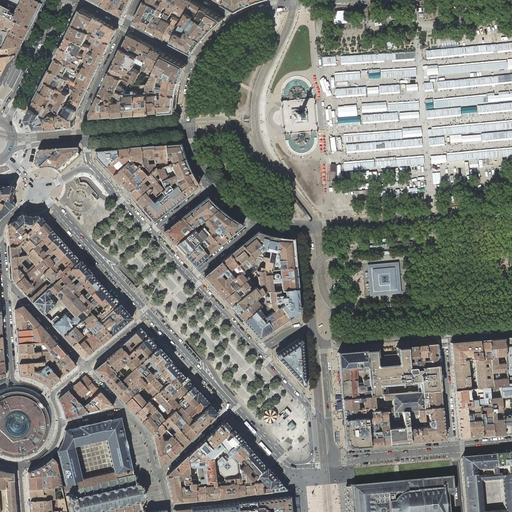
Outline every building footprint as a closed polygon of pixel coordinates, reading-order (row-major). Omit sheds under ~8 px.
[(32,0),(0,0),(0,15),(0,16),(8,19),(27,29),(40,4),(32,0)] [(105,0),(104,4),(113,8),(116,0),(105,0)] [(131,0),(116,0),(113,8),(125,15),(131,0)] [(149,28),(160,8),(146,0),(145,0),(136,21),(149,28)] [(171,7),(174,0),(164,0),(160,8),(164,10),(166,5),(169,7),(166,11),(168,12),(171,7)] [(184,14),(186,16),(190,10),(195,1),(193,0),(174,0),(171,7),(168,12),(172,14),(174,9),(178,11),(176,15),(175,15),(174,16),(176,16),(179,19),(181,19),(184,14)] [(225,0),(225,2),(238,9),(247,4),(245,0),(225,0)] [(190,10),(198,17),(205,7),(195,1),(190,10)] [(385,3),(384,10),(395,11),(396,4),(385,3)] [(198,17),(204,22),(211,10),(205,7),(198,17)] [(90,27),(96,16),(82,8),(74,24),(86,29),(89,30),(90,27)] [(165,17),(168,12),(166,11),(164,16),(161,15),(164,10),(160,8),(149,28),(157,32),(165,17)] [(213,29),(204,22),(198,17),(190,10),(186,16),(184,21),(183,21),(188,24),(189,25),(189,26),(190,27),(190,28),(192,30),(193,31),(203,39),(205,37),(213,29)] [(211,10),(204,22),(213,29),(213,28),(216,25),(225,18),(211,10)] [(172,14),(168,12),(165,17),(157,32),(165,36),(176,16),(174,16),(172,21),(169,19),(172,14)] [(27,29),(8,19),(0,16),(0,15),(0,30),(1,31),(2,29),(6,32),(8,32),(22,39),(27,29)] [(95,34),(99,36),(107,22),(96,16),(90,27),(89,30),(91,31),(94,33),(95,34)] [(183,21),(184,21),(182,20),(181,21),(180,22),(178,21),(179,19),(176,16),(165,36),(173,41),(179,31),(180,28),(183,21)] [(200,43),(203,39),(193,31),(192,30),(190,30),(189,30),(188,32),(185,31),(188,24),(183,21),(180,28),(179,31),(173,41),(194,52),(200,43)] [(107,22),(99,36),(112,42),(119,28),(107,22)] [(93,38),(95,34),(94,33),(91,31),(89,30),(86,29),(74,24),(69,35),(85,43),(89,45),(92,39),(93,38)] [(19,45),(22,39),(8,32),(6,32),(3,38),(10,41),(7,47),(19,45)] [(99,36),(95,34),(93,38),(92,39),(89,45),(92,46),(93,47),(97,49),(106,53),(112,42),(99,36)] [(129,34),(123,47),(130,51),(136,54),(138,50),(142,40),(129,34)] [(92,46),(89,45),(85,43),(69,35),(63,46),(87,57),(90,51),(92,46)] [(3,38),(0,43),(0,48),(7,47),(10,41),(3,38)] [(148,60),(155,47),(142,40),(138,50),(136,54),(139,55),(139,56),(148,60)] [(460,40),(445,40),(445,49),(460,49),(460,40)] [(424,81),(425,90),(511,83),(511,74),(509,74),(511,71),(511,69),(511,68),(511,43),(434,50),(435,60),(448,59),(448,64),(451,64),(454,66),(438,67),(439,80),(424,81)] [(0,57),(15,55),(19,45),(7,47),(0,48),(0,57)] [(87,57),(63,46),(60,51),(57,57),(71,64),(81,69),(84,70),(85,68),(86,65),(87,63),(88,61),(89,59),(87,57)] [(101,65),(106,53),(97,49),(93,47),(92,46),(90,51),(87,57),(89,59),(101,65)] [(123,47),(117,59),(132,67),(134,68),(138,59),(144,63),(144,64),(145,65),(146,63),(146,62),(148,60),(139,56),(139,55),(136,54),(130,51),(123,47)] [(155,71),(156,71),(157,68),(165,53),(155,47),(148,60),(146,62),(146,63),(145,65),(143,68),(147,70),(153,73),(154,74),(155,71)] [(420,50),(428,62),(432,59),(424,47),(420,50)] [(157,68),(156,71),(182,79),(184,72),(188,65),(165,53),(157,68)] [(338,56),(338,64),(412,62),(412,54),(338,56)] [(0,85),(15,55),(0,57),(0,85)] [(71,64),(57,57),(52,68),(66,75),(71,77),(73,79),(75,80),(76,78),(77,76),(75,75),(70,72),(71,71),(78,74),(81,69),(71,64)] [(324,66),(335,66),(335,57),(324,57),(324,66)] [(95,76),(101,65),(89,59),(88,61),(87,63),(86,65),(85,68),(84,70),(95,76)] [(131,81),(136,83),(136,81),(138,77),(141,71),(140,70),(136,69),(134,72),(131,70),(132,67),(117,59),(114,65),(126,71),(129,73),(133,75),(131,79),(131,81)] [(123,77),(131,81),(131,79),(133,75),(129,73),(126,71),(114,65),(111,71),(123,77)] [(66,75),(52,68),(46,79),(54,83),(58,85),(65,89),(67,86),(67,84),(68,83),(71,77),(66,75)] [(90,87),(95,76),(84,70),(81,69),(78,74),(78,75),(80,76),(78,79),(76,78),(75,80),(77,81),(90,87)] [(129,84),(131,81),(123,77),(111,71),(105,83),(117,89),(119,89),(125,92),(126,89),(129,84)] [(182,79),(156,71),(155,71),(154,74),(151,80),(149,84),(150,89),(151,89),(157,90),(160,90),(160,91),(161,88),(165,89),(165,91),(178,94),(181,83),(182,79)] [(364,78),(413,79),(414,71),(364,71),(364,78)] [(333,82),(364,82),(364,73),(333,73),(333,82)] [(86,94),(90,87),(77,81),(75,80),(73,79),(71,77),(68,83),(67,84),(86,94)] [(54,83),(46,79),(42,88),(67,101),(69,97),(71,93),(71,92),(65,89),(58,85),(54,83)] [(137,88),(136,83),(131,81),(129,84),(134,87),(134,89),(135,93),(127,93),(127,89),(126,89),(125,92),(127,114),(139,113),(137,94),(137,90),(137,88)] [(117,94),(119,89),(117,89),(105,83),(100,95),(106,98),(112,100),(113,98),(115,99),(120,96),(117,94)] [(152,112),(150,94),(150,92),(150,89),(149,84),(142,84),(136,83),(137,88),(137,90),(137,94),(139,113),(152,112)] [(83,101),(86,94),(67,84),(67,86),(65,89),(71,92),(71,93),(72,94),(73,96),(83,101)] [(385,86),(335,88),(336,97),(385,95),(385,86)] [(386,94),(393,94),(394,87),(387,86),(386,94)] [(67,101),(42,88),(37,98),(57,108),(63,111),(75,118),(80,108),(67,101)] [(120,115),(127,114),(125,92),(119,89),(117,94),(120,96),(115,99),(113,98),(112,100),(113,101),(114,115),(120,115)] [(151,89),(150,89),(150,92),(150,94),(152,112),(161,111),(160,96),(160,93),(160,90),(157,90),(151,89)] [(177,103),(178,94),(165,91),(164,95),(160,96),(161,111),(176,109),(177,103)] [(511,92),(450,97),(451,107),(461,106),(462,117),(460,118),(461,125),(440,126),(441,134),(467,150),(450,151),(451,161),(510,156),(510,155),(511,155),(511,92)] [(92,117),(105,116),(104,103),(105,103),(105,99),(106,99),(106,98),(100,95),(91,112),(92,117)] [(80,108),(83,101),(73,96),(72,99),(69,97),(67,101),(80,108)] [(57,108),(37,98),(33,106),(43,112),(45,113),(47,120),(49,117),(50,116),(53,113),(56,109),(57,108)] [(105,116),(114,115),(113,101),(112,100),(106,98),(106,99),(105,99),(105,103),(104,103),(105,116)] [(418,101),(359,104),(360,113),(418,110),(418,101)] [(43,112),(33,106),(27,117),(27,118),(28,118),(28,119),(29,119),(29,120),(30,120),(30,121),(30,122),(42,116),(41,114),(43,112)] [(306,108),(294,110),(295,122),(307,121),(306,108)] [(49,127),(60,126),(59,113),(59,112),(58,112),(58,111),(58,110),(57,110),(57,109),(56,109),(53,113),(50,116),(49,117),(47,120),(49,127)] [(75,118),(63,111),(62,113),(59,113),(60,126),(75,124),(75,118)] [(49,128),(49,127),(47,120),(45,113),(43,112),(41,114),(42,116),(30,122),(31,122),(31,123),(32,124),(32,125),(33,126),(33,127),(33,128),(34,128),(34,129),(49,128)] [(363,115),(364,124),(384,121),(384,113),(363,115)] [(339,134),(340,153),(422,147),(421,138),(393,140),(393,130),(339,134)] [(179,143),(165,145),(167,165),(178,161),(177,161),(184,159),(184,158),(183,157),(183,156),(183,155),(183,154),(182,153),(182,152),(181,151),(181,150),(181,149),(181,148),(180,148),(180,147),(180,146),(180,145),(180,144),(179,143)] [(165,145),(153,146),(154,159),(154,163),(155,167),(156,170),(167,165),(165,145)] [(140,147),(141,164),(139,166),(138,167),(120,184),(126,190),(127,192),(146,175),(150,172),(155,167),(154,163),(147,164),(147,159),(154,159),(153,146),(140,147)] [(55,150),(37,166),(39,167),(45,166),(50,167),(56,169),(59,173),(80,155),(76,150),(76,147),(55,148),(55,150)] [(140,147),(128,148),(129,160),(127,162),(129,165),(131,163),(132,163),(132,162),(132,161),(139,163),(138,164),(139,166),(141,164),(140,147)] [(34,163),(37,166),(55,150),(55,148),(38,149),(37,150),(37,151),(37,152),(37,153),(37,154),(37,155),(37,156),(36,157),(36,158),(36,159),(35,160),(35,161),(35,162),(34,163)] [(128,148),(115,149),(116,157),(105,167),(112,175),(127,162),(129,160),(128,148)] [(116,157),(115,149),(95,151),(95,157),(105,167),(116,157)] [(407,156),(373,157),(373,166),(407,166),(407,156)] [(408,156),(408,164),(423,164),(423,156),(408,156)] [(167,165),(156,170),(157,173),(159,178),(161,181),(163,186),(167,184),(172,181),(173,181),(190,172),(189,171),(189,170),(188,169),(188,168),(187,167),(187,166),(187,165),(186,165),(186,164),(186,163),(185,162),(185,161),(185,160),(184,159),(177,161),(178,161),(167,165)] [(342,162),(343,172),(372,170),(371,159),(342,162)] [(127,162),(112,175),(120,184),(138,167),(139,166),(138,164),(135,167),(132,163),(131,163),(129,165),(127,162)] [(435,164),(436,183),(449,182),(448,164),(435,164)] [(146,175),(127,192),(134,200),(157,180),(154,176),(157,173),(156,170),(155,167),(150,172),(146,175)] [(190,173),(190,172),(173,181),(174,182),(176,185),(180,191),(184,197),(198,186),(198,185),(197,184),(197,183),(196,183),(196,182),(195,181),(195,180),(194,180),(194,179),(193,178),(193,177),(192,177),(192,176),(191,175),(191,174),(190,173)] [(157,180),(134,200),(141,208),(154,197),(157,194),(161,191),(163,189),(158,183),(161,181),(159,178),(157,180)] [(174,182),(173,181),(172,181),(167,184),(163,186),(164,188),(176,203),(184,197),(180,191),(176,185),(174,182)] [(0,200),(0,201),(0,200),(0,199),(1,199),(2,199),(5,201),(6,198),(9,193),(14,188),(13,187),(12,186),(11,184),(7,185),(4,186),(1,186),(0,186),(0,200)] [(15,189),(14,188),(9,193),(6,198),(14,207),(15,206),(14,205),(14,203),(14,202),(13,201),(13,200),(13,199),(13,198),(13,197),(13,196),(13,195),(13,194),(13,193),(13,192),(14,191),(14,190),(15,189)] [(176,203),(164,188),(163,189),(161,191),(157,194),(154,197),(166,211),(176,203)] [(153,221),(166,211),(154,197),(141,208),(153,221)] [(181,217),(191,229),(193,228),(199,223),(199,224),(203,220),(218,208),(217,208),(217,207),(216,207),(216,206),(215,206),(215,205),(214,205),(214,204),(213,204),(213,203),(212,203),(212,202),(211,202),(211,201),(210,200),(209,200),(209,199),(208,198),(207,197),(191,210),(184,215),(181,217)] [(0,219),(10,211),(14,207),(6,198),(5,201),(3,203),(2,203),(2,204),(3,204),(0,209),(0,219)] [(219,209),(218,208),(203,220),(199,224),(202,226),(206,231),(208,229),(214,235),(215,234),(216,233),(219,231),(223,228),(231,218),(230,217),(229,217),(228,216),(227,215),(226,215),(226,214),(225,214),(224,213),(223,213),(223,212),(222,212),(221,211),(221,210),(220,210),(219,209)] [(21,213),(10,223),(20,234),(24,230),(26,228),(29,226),(39,216),(38,214),(37,215),(36,215),(35,215),(34,216),(33,216),(32,216),(31,216),(30,216),(29,215),(28,215),(26,215),(25,215),(24,214),(23,214),(22,213),(21,213)] [(24,230),(20,234),(25,239),(29,235),(33,231),(45,221),(40,216),(39,216),(29,226),(26,228),(24,230)] [(163,232),(174,244),(191,229),(181,217),(163,231),(163,232)] [(231,218),(223,228),(219,231),(226,239),(243,225),(242,225),(241,224),(240,224),(240,223),(239,223),(238,223),(237,222),(236,221),(235,221),(234,220),(233,219),(232,219),(231,218)] [(29,235),(25,239),(32,248),(35,246),(34,246),(37,243),(41,240),(52,230),(45,221),(33,231),(29,235)] [(20,234),(10,223),(7,226),(9,246),(17,246),(18,246),(19,244),(25,239),(20,234)] [(191,229),(174,244),(184,255),(197,243),(208,233),(206,231),(202,226),(199,224),(199,223),(193,228),(191,229)] [(211,237),(214,235),(208,229),(206,231),(208,233),(197,243),(207,255),(218,246),(211,237)] [(35,246),(32,248),(37,253),(42,249),(46,245),(57,235),(52,230),(41,240),(37,243),(34,246),(35,246)] [(226,239),(219,231),(216,233),(219,236),(218,237),(215,234),(214,235),(211,237),(218,246),(226,239)] [(258,231),(241,245),(252,258),(262,249),(264,250),(268,235),(267,234),(266,234),(265,234),(264,234),(264,233),(263,233),(262,233),(261,233),(260,232),(259,232),(258,232),(258,231)] [(62,241),(57,235),(46,245),(42,249),(37,253),(42,259),(47,255),(51,251),(62,241)] [(268,235),(264,250),(269,251),(274,252),(276,243),(278,237),(277,237),(276,237),(275,236),(274,236),(273,236),(272,236),(271,236),(270,235),(269,235),(268,235)] [(272,262),(271,270),(275,269),(279,269),(295,267),(295,259),(293,239),(292,239),(291,239),(290,239),(289,238),(288,238),(287,238),(286,238),(285,238),(284,238),(283,238),(282,238),(281,237),(280,237),(279,237),(278,237),(276,243),(274,252),(272,262)] [(17,246),(9,246),(10,256),(16,256),(18,255),(21,255),(25,255),(26,254),(27,253),(32,248),(25,239),(19,244),(18,246),(17,246)] [(69,249),(62,241),(51,251),(47,255),(42,259),(49,267),(54,263),(58,259),(69,249)] [(197,243),(184,255),(194,266),(207,255),(197,243)] [(241,245),(229,255),(237,265),(242,270),(243,271),(247,276),(248,277),(255,271),(257,271),(259,271),(260,267),(261,260),(258,259),(252,258),(241,245)] [(37,253),(32,248),(27,253),(26,254),(27,255),(27,256),(34,263),(35,265),(42,259),(37,253)] [(74,254),(69,249),(58,259),(54,263),(49,267),(50,267),(54,272),(59,268),(63,264),(74,254)] [(269,251),(264,250),(264,254),(263,256),(262,260),(265,261),(263,268),(260,267),(259,271),(271,270),(272,262),(274,252),(269,251)] [(16,256),(10,256),(12,279),(15,283),(20,279),(23,276),(24,276),(29,271),(35,265),(34,263),(27,270),(20,262),(27,256),(27,255),(26,254),(25,255),(21,255),(18,255),(16,256)] [(79,260),(74,254),(63,264),(59,268),(54,272),(59,278),(64,273),(68,270),(79,260)] [(221,262),(233,277),(238,273),(233,268),(237,265),(229,255),(221,262)] [(49,267),(42,259),(35,265),(29,271),(24,276),(23,276),(29,283),(31,282),(32,283),(39,277),(43,273),(50,267),(49,267)] [(79,259),(79,260),(68,270),(64,273),(59,278),(52,284),(48,288),(43,292),(33,301),(32,302),(38,308),(50,298),(55,304),(59,300),(69,311),(74,316),(76,315),(81,310),(85,306),(81,302),(76,297),(72,292),(76,288),(80,284),(91,274),(92,273),(87,267),(79,259)] [(203,277),(216,291),(233,277),(221,262),(203,277)] [(368,266),(368,269),(395,267),(397,289),(370,292),(370,294),(400,292),(397,264),(368,266)] [(233,268),(238,273),(242,270),(237,265),(233,268)] [(54,272),(50,267),(43,273),(39,277),(41,279),(45,276),(46,277),(46,278),(49,281),(50,282),(47,285),(46,284),(43,287),(42,287),(38,291),(35,294),(34,294),(29,298),(32,302),(33,301),(43,292),(48,288),(52,284),(59,278),(54,272)] [(271,270),(259,271),(257,271),(258,284),(259,285),(262,285),(262,288),(265,291),(267,291),(269,291),(280,290),(281,290),(284,289),(297,288),(296,278),(295,267),(279,269),(275,269),(275,273),(274,273),(274,274),(273,274),(273,275),(273,276),(273,277),(274,277),(274,278),(275,278),(272,278),(271,270)] [(395,267),(368,269),(370,292),(397,289),(395,267)] [(233,277),(216,291),(223,298),(238,286),(245,280),(248,277),(247,276),(243,271),(242,270),(238,273),(233,277)] [(96,279),(91,274),(80,284),(76,288),(72,292),(76,297),(81,293),(85,289),(96,279)] [(21,289),(23,291),(24,291),(31,284),(32,283),(31,282),(29,283),(23,276),(20,279),(15,283),(18,286),(20,288),(21,289)] [(101,285),(96,279),(85,289),(87,292),(86,292),(84,294),(84,295),(83,295),(86,298),(90,294),(101,285)] [(238,286),(223,298),(230,306),(235,302),(250,290),(252,289),(249,286),(245,280),(238,286)] [(24,291),(23,291),(26,295),(32,290),(31,290),(34,287),(31,284),(24,291)] [(108,292),(101,285),(90,294),(86,298),(81,302),(85,306),(89,310),(93,306),(97,302),(108,292)] [(230,306),(237,313),(246,306),(247,306),(245,303),(253,296),(255,299),(259,295),(260,295),(265,291),(262,288),(260,286),(255,290),(253,287),(252,289),(250,290),(235,302),(230,306)] [(280,290),(269,291),(269,295),(265,296),(265,299),(265,302),(271,302),(277,301),(278,303),(278,304),(281,301),(283,301),(284,304),(280,306),(288,319),(299,312),(299,306),(298,300),(298,294),(297,288),(284,289),(285,294),(280,294),(280,290)] [(237,313),(244,321),(258,308),(261,306),(265,302),(265,299),(263,300),(261,298),(265,294),(265,291),(260,295),(259,295),(255,299),(247,306),(246,306),(237,313)] [(113,298),(108,292),(97,302),(93,306),(89,310),(91,313),(94,316),(98,312),(102,308),(113,298)] [(81,293),(76,297),(81,302),(86,298),(83,295),(81,293)] [(245,303),(247,306),(255,299),(253,296),(245,303)] [(38,308),(43,314),(55,304),(50,298),(38,308)] [(118,303),(113,298),(102,308),(98,312),(94,316),(98,321),(103,317),(107,313),(118,303)] [(267,321),(273,329),(283,322),(288,319),(280,306),(277,308),(275,305),(278,303),(277,301),(271,302),(270,302),(270,303),(270,304),(270,305),(272,307),(274,310),(264,317),(267,321)] [(261,306),(258,308),(262,314),(272,307),(270,305),(270,304),(270,303),(270,302),(271,302),(265,302),(261,306)] [(119,303),(118,303),(107,313),(103,317),(98,321),(111,335),(132,318),(119,303)] [(14,309),(16,329),(31,328),(36,327),(39,324),(22,305),(14,309)] [(85,306),(81,310),(87,316),(91,313),(89,310),(85,306)] [(272,307),(262,314),(264,317),(274,310),(272,307)] [(258,308),(244,321),(259,338),(273,329),(267,321),(264,317),(262,314),(258,308)] [(87,316),(81,310),(76,315),(81,320),(81,321),(87,316)] [(76,324),(81,320),(76,315),(74,316),(69,311),(65,314),(64,314),(61,317),(60,316),(58,316),(58,317),(56,315),(51,320),(50,321),(53,325),(63,336),(73,327),(71,324),(74,322),(76,324)] [(91,313),(87,316),(81,321),(84,324),(86,326),(89,329),(92,332),(101,343),(111,335),(98,321),(94,316),(91,313)] [(87,330),(89,329),(86,326),(82,329),(82,331),(80,333),(76,328),(78,327),(80,326),(84,324),(81,321),(81,320),(76,324),(74,326),(73,327),(63,336),(71,345),(76,341),(80,337),(82,335),(85,333),(87,330)] [(31,328),(16,329),(17,343),(32,342),(41,341),(48,334),(39,324),(36,327),(31,328)] [(120,346),(120,347),(127,355),(148,336),(140,328),(120,346)] [(93,350),(101,343),(92,332),(89,329),(87,330),(85,333),(82,335),(80,337),(83,340),(93,350)] [(32,342),(17,343),(18,353),(33,352),(41,351),(49,350),(57,343),(48,334),(41,341),(32,342)] [(146,358),(158,347),(152,341),(148,336),(127,355),(129,358),(131,360),(132,361),(131,362),(135,366),(136,367),(141,362),(146,358)] [(511,336),(503,337),(504,355),(505,363),(506,371),(506,378),(507,385),(499,386),(500,396),(510,396),(511,395),(511,413),(511,414),(502,415),(502,418),(503,434),(511,432),(511,336)] [(504,355),(503,337),(495,338),(488,339),(490,356),(490,358),(490,364),(496,363),(501,363),(505,363),(504,355)] [(276,356),(276,357),(302,385),(302,386),(303,386),(304,386),(304,385),(305,385),(305,384),(304,362),(303,351),(302,341),(302,340),(301,340),(301,339),(300,339),(299,338),(299,339),(298,339),(276,353),(276,354),(275,354),(275,355),(275,356),(276,356)] [(490,356),(488,339),(484,339),(479,340),(480,359),(482,358),(484,358),(490,358),(490,356)] [(88,354),(93,350),(83,340),(79,344),(88,354)] [(450,342),(452,361),(463,360),(467,360),(474,359),(475,359),(480,359),(479,340),(472,340),(459,341),(450,342)] [(83,358),(88,354),(79,344),(76,341),(71,345),(83,358)] [(66,354),(57,343),(49,350),(52,354),(56,358),(58,360),(58,361),(66,354)] [(427,359),(428,365),(438,364),(437,360),(436,349),(436,343),(426,344),(427,356),(429,356),(429,359),(427,359)] [(421,345),(417,345),(418,357),(418,360),(418,366),(428,365),(427,359),(424,360),(423,357),(427,356),(426,344),(421,345)] [(412,345),(408,346),(408,347),(408,358),(412,358),(413,361),(409,361),(409,367),(418,366),(418,360),(418,357),(417,345),(412,345)] [(146,358),(141,362),(143,365),(151,374),(154,376),(158,372),(159,372),(170,361),(171,360),(158,346),(158,347),(146,358)] [(366,351),(367,366),(368,378),(370,396),(374,395),(378,395),(380,395),(381,395),(383,395),(391,394),(392,394),(418,392),(420,391),(421,391),(440,390),(439,383),(438,371),(438,364),(428,365),(418,366),(409,367),(409,361),(408,358),(408,347),(408,346),(396,347),(396,349),(397,353),(387,354),(378,355),(377,350),(377,348),(366,349),(366,351)] [(116,372),(114,373),(115,374),(117,377),(119,379),(120,380),(123,377),(124,376),(119,371),(117,368),(124,362),(127,365),(131,370),(131,369),(135,366),(131,362),(132,361),(131,360),(129,358),(127,355),(120,347),(104,360),(114,370),(116,372)] [(338,360),(339,368),(355,367),(367,366),(366,351),(366,349),(351,351),(337,352),(338,360)] [(52,354),(49,350),(41,351),(42,356),(42,361),(44,361),(52,354)] [(33,352),(18,353),(19,363),(35,362),(35,358),(37,356),(42,356),(41,351),(33,352)] [(56,358),(52,354),(44,361),(45,363),(47,365),(49,368),(56,362),(54,360),(56,358)] [(76,364),(66,354),(58,361),(67,371),(76,364)] [(488,387),(492,386),(492,379),(491,372),(490,364),(490,358),(484,358),(482,358),(480,359),(475,359),(474,359),(477,388),(488,387)] [(49,368),(59,378),(67,371),(58,361),(58,360),(56,362),(49,368)] [(93,369),(105,382),(114,373),(116,372),(114,370),(104,360),(93,369)] [(463,360),(452,361),(452,368),(454,382),(454,390),(469,389),(470,389),(467,360),(463,360)] [(35,362),(19,363),(19,372),(33,371),(37,371),(40,371),(42,369),(41,365),(42,363),(45,363),(44,361),(42,361),(41,361),(35,362)] [(158,372),(154,376),(156,379),(162,385),(164,387),(168,382),(180,372),(170,361),(159,372),(158,372)] [(141,362),(136,367),(136,368),(140,372),(141,373),(147,379),(148,381),(154,376),(151,374),(143,365),(141,362)] [(506,371),(505,363),(501,363),(496,363),(490,364),(491,372),(504,371),(506,371)] [(33,371),(19,372),(20,375),(21,375),(23,375),(25,375),(26,376),(27,376),(29,376),(30,377),(32,377),(33,378),(35,379),(37,379),(39,380),(40,381),(42,382),(44,383),(46,385),(47,386),(49,387),(59,378),(49,368),(47,365),(42,369),(40,371),(37,371),(33,371)] [(136,367),(135,366),(131,369),(133,371),(125,378),(123,377),(120,380),(121,382),(125,386),(138,374),(139,373),(140,372),(136,368),(136,367)] [(355,367),(339,368),(339,374),(340,380),(356,379),(362,378),(368,378),(367,366),(355,367)] [(492,386),(499,386),(507,385),(506,378),(506,371),(504,371),(491,372),(492,379),(492,386)] [(126,387),(117,396),(124,404),(134,394),(131,390),(136,386),(139,390),(143,387),(144,385),(148,381),(147,379),(141,373),(140,372),(139,373),(138,374),(125,386),(126,387)] [(168,382),(164,387),(166,389),(170,385),(173,387),(168,392),(171,395),(176,390),(187,380),(180,372),(168,382)] [(114,373),(105,382),(117,396),(126,387),(125,386),(121,382),(120,380),(119,379),(115,383),(113,380),(117,377),(115,374),(114,373)] [(86,375),(79,380),(88,390),(95,385),(86,375)] [(154,376),(148,381),(158,392),(164,387),(162,385),(156,379),(154,376)] [(356,379),(340,380),(341,389),(342,398),(358,397),(359,397),(363,396),(364,396),(370,396),(368,378),(362,378),(356,379)] [(79,380),(76,384),(84,394),(88,390),(79,380)] [(181,395),(192,385),(191,384),(187,380),(176,390),(179,393),(181,395)] [(158,392),(148,381),(144,385),(153,396),(158,392)] [(76,384),(68,390),(77,400),(79,403),(83,407),(86,404),(80,398),(82,396),(87,402),(90,400),(85,394),(84,394),(76,384)] [(88,390),(84,394),(85,394),(90,400),(100,391),(95,385),(88,390)] [(180,401),(183,404),(186,401),(197,391),(192,385),(181,395),(184,398),(180,401)] [(131,390),(134,394),(137,392),(139,390),(136,386),(131,390)] [(494,411),(501,411),(500,397),(500,396),(499,386),(492,386),(488,387),(489,392),(489,396),(489,398),(490,403),(491,412),(494,411)] [(164,387),(158,392),(165,400),(170,395),(171,395),(168,392),(166,389),(164,387)] [(488,387),(477,388),(475,388),(477,402),(477,406),(479,405),(479,404),(481,404),(487,403),(490,403),(489,398),(489,396),(484,397),(483,392),(489,392),(488,387)] [(469,389),(454,390),(455,399),(456,407),(466,407),(477,406),(477,402),(475,388),(470,389),(469,389)] [(31,392),(30,391),(29,391),(27,390),(26,390),(24,389),(23,389),(21,389),(20,389),(18,389),(17,389),(15,389),(13,389),(12,389),(10,389),(9,389),(7,390),(6,390),(4,391),(3,391),(2,392),(0,392),(0,454),(1,455),(3,456),(4,457),(5,457),(7,458),(8,458),(10,458),(11,459),(13,459),(14,459),(16,459),(18,459),(19,459),(21,459),(22,458),(24,458),(25,458),(27,457),(28,457),(30,456),(31,456),(32,455),(34,454),(35,453),(36,453),(38,452),(39,451),(40,450),(41,449),(42,448),(43,446),(44,445),(45,444),(46,443),(47,442),(47,440),(48,439),(49,437),(49,436),(50,435),(50,433),(51,432),(51,430),(51,429),(51,427),(52,426),(52,424),(52,422),(51,421),(51,419),(51,418),(51,416),(50,415),(50,413),(50,412),(49,410),(48,409),(48,408),(47,406),(46,405),(45,404),(44,403),(43,401),(42,400),(41,399),(40,398),(39,397),(38,396),(37,395),(35,394),(34,393),(33,393),(31,392)] [(65,418),(88,412),(83,407),(79,403),(77,400),(68,390),(58,398),(59,399),(59,400),(60,401),(60,402),(61,403),(61,404),(62,405),(62,406),(62,407),(63,408),(63,410),(63,411),(64,412),(64,413),(64,414),(64,415),(65,417),(65,418)] [(170,395),(165,400),(170,405),(175,401),(173,398),(179,393),(176,390),(171,395),(170,395)] [(183,404),(175,411),(179,416),(181,418),(204,397),(198,390),(197,391),(186,401),(183,404)] [(423,408),(428,408),(441,406),(441,398),(440,390),(421,391),(420,391),(418,392),(392,394),(391,394),(383,395),(383,397),(383,399),(386,399),(392,399),(393,406),(393,411),(402,410),(407,410),(417,409),(423,408)] [(90,400),(98,410),(113,406),(113,405),(100,391),(90,400)] [(134,394),(124,404),(134,414),(147,402),(139,394),(137,392),(134,394)] [(165,400),(158,392),(153,396),(152,397),(148,401),(155,408),(158,411),(160,414),(165,419),(167,416),(174,410),(170,405),(165,400)] [(173,398),(175,401),(181,395),(179,393),(173,398)] [(181,395),(175,401),(177,403),(180,401),(184,398),(181,395)] [(375,406),(374,395),(370,396),(364,396),(364,400),(365,407),(369,406),(372,406),(375,406)] [(364,400),(364,396),(363,396),(359,397),(358,397),(342,398),(342,404),(342,409),(360,407),(359,400),(364,400)] [(501,411),(502,415),(511,414),(510,396),(500,396),(500,397),(501,411)] [(185,422),(188,425),(193,420),(199,414),(210,404),(204,397),(181,418),(185,422)] [(386,399),(383,399),(384,407),(386,407),(393,406),(392,399),(386,399)] [(83,407),(88,412),(98,410),(90,400),(87,402),(86,404),(83,407)] [(147,402),(134,414),(141,422),(155,408),(148,401),(147,402)] [(175,401),(170,405),(174,410),(175,411),(183,404),(180,401),(177,403),(175,401)] [(210,404),(217,413),(221,409),(221,408),(214,401),(210,404)] [(487,435),(492,435),(491,422),(484,423),(484,419),(491,418),(491,412),(490,403),(487,403),(487,406),(482,407),(481,404),(479,404),(479,405),(481,436),(487,435)] [(188,425),(196,433),(217,413),(210,404),(199,414),(193,420),(188,425)] [(477,406),(466,407),(468,437),(475,436),(481,436),(479,405),(477,406)] [(380,420),(379,410),(379,409),(372,410),(372,406),(369,406),(369,410),(365,410),(366,417),(367,423),(370,422),(376,422),(380,421),(380,420)] [(407,415),(407,410),(402,410),(393,411),(393,406),(386,407),(386,410),(388,428),(389,444),(394,444),(399,443),(404,443),(409,442),(408,428),(407,415)] [(442,414),(441,406),(428,408),(428,411),(429,420),(428,421),(428,422),(428,423),(428,424),(428,425),(429,426),(419,427),(420,441),(426,440),(444,439),(443,430),(442,414)] [(361,417),(366,417),(365,410),(365,407),(360,407),(342,409),(343,414),(343,419),(361,417)] [(386,410),(386,407),(384,407),(383,407),(383,410),(379,410),(380,420),(385,420),(385,424),(380,425),(380,429),(382,444),(385,444),(389,444),(388,428),(386,410)] [(463,437),(468,437),(466,407),(456,407),(459,438),(463,437)] [(155,408),(141,422),(153,435),(153,436),(157,434),(153,430),(160,423),(165,419),(160,414),(157,417),(155,414),(158,411),(155,408)] [(428,411),(428,408),(423,408),(417,409),(418,414),(419,421),(425,421),(424,413),(425,413),(425,412),(426,412),(426,411),(428,411)] [(277,417),(269,409),(261,416),(270,425),(277,417)] [(175,411),(174,410),(167,416),(171,420),(170,420),(173,422),(177,419),(179,416),(175,411)] [(498,434),(503,434),(502,418),(502,415),(501,411),(494,411),(491,412),(491,418),(491,422),(492,435),(498,434)] [(419,421),(418,414),(407,415),(408,428),(412,428),(412,424),(419,423),(419,421)] [(131,463),(130,460),(130,459),(131,459),(131,457),(130,458),(130,457),(129,454),(129,453),(128,450),(128,449),(129,449),(129,447),(127,448),(127,447),(128,447),(127,445),(127,446),(127,444),(126,441),(126,440),(126,439),(127,439),(127,437),(125,438),(125,437),(124,434),(125,434),(124,433),(123,429),(124,429),(123,429),(125,429),(124,427),(123,427),(122,424),(122,423),(123,423),(123,422),(122,422),(121,419),(121,418),(122,418),(122,416),(121,417),(120,415),(119,416),(119,417),(118,417),(119,417),(115,418),(114,418),(111,419),(110,419),(110,418),(108,418),(109,419),(108,419),(108,420),(104,421),(104,420),(103,421),(103,419),(101,420),(102,421),(101,421),(96,422),(93,423),(88,424),(87,423),(86,423),(86,424),(86,425),(81,426),(80,425),(79,425),(79,426),(75,427),(74,427),(74,428),(71,428),(70,428),(70,427),(69,427),(69,429),(65,430),(65,431),(64,432),(64,434),(64,435),(63,436),(63,437),(63,439),(62,440),(62,441),(62,442),(61,443),(61,444),(60,446),(60,447),(59,448),(58,449),(58,450),(57,451),(62,473),(61,474),(61,475),(63,475),(65,485),(63,486),(64,490),(133,474),(132,470),(134,470),(134,468),(132,468),(131,465),(132,465),(131,464),(132,464),(132,463),(131,463)] [(171,420),(167,416),(165,419),(160,423),(166,429),(170,425),(173,422),(170,420),(171,420)] [(178,429),(189,440),(196,433),(188,425),(185,422),(181,418),(179,416),(177,419),(182,424),(178,429)] [(346,444),(350,447),(369,446),(367,431),(367,423),(366,417),(361,417),(343,419),(345,431),(346,444)] [(177,419),(173,422),(178,429),(182,424),(177,419)] [(203,440),(196,447),(203,454),(203,456),(210,448),(218,441),(226,434),(231,428),(224,420),(218,426),(203,440)] [(178,429),(173,422),(170,425),(176,431),(171,435),(176,440),(182,447),(189,440),(178,429)] [(375,445),(382,444),(380,429),(377,430),(376,422),(370,422),(370,424),(370,425),(370,426),(369,426),(370,427),(370,428),(371,428),(371,430),(367,431),(369,446),(375,445)] [(157,434),(153,436),(157,455),(165,453),(170,448),(175,453),(182,447),(176,440),(171,435),(166,440),(163,441),(161,434),(166,429),(160,423),(153,430),(157,434)] [(415,441),(420,441),(419,427),(419,423),(412,424),(412,428),(408,428),(409,442),(415,441)] [(170,425),(166,429),(171,435),(176,431),(170,425)] [(210,448),(203,456),(203,459),(204,464),(205,478),(206,483),(209,482),(213,482),(216,482),(213,458),(225,457),(223,454),(227,450),(233,445),(234,445),(241,438),(232,428),(231,428),(226,434),(218,441),(210,448)] [(171,435),(166,429),(161,434),(163,441),(166,440),(171,435)] [(225,457),(213,458),(216,482),(216,481),(219,482),(221,482),(225,481),(225,479),(229,479),(233,478),(240,477),(239,469),(239,462),(242,459),(251,450),(249,447),(244,442),(243,440),(241,438),(234,445),(233,445),(227,450),(223,454),(225,457)] [(206,483),(205,478),(204,464),(203,459),(203,456),(203,454),(196,447),(190,452),(187,455),(187,456),(188,461),(188,466),(192,465),(196,465),(198,479),(190,480),(190,483),(191,484),(195,483),(198,483),(202,483),(204,482),(204,483),(206,483)] [(165,453),(157,455),(160,467),(161,467),(170,458),(175,453),(170,448),(165,453)] [(266,467),(251,450),(242,459),(239,462),(239,469),(240,477),(240,478),(242,478),(243,478),(243,479),(244,481),(245,480),(248,480),(252,480),(253,479),(255,477),(257,476),(266,467)] [(507,469),(506,455),(494,457),(495,461),(495,462),(496,470),(502,470),(503,478),(504,478),(505,478),(508,478),(507,474),(508,474),(507,469)] [(187,456),(175,467),(178,471),(179,479),(183,478),(189,478),(189,477),(189,472),(188,466),(188,461),(187,456)] [(30,471),(29,471),(28,471),(27,472),(28,476),(41,475),(42,475),(43,475),(43,474),(44,473),(45,474),(45,475),(50,474),(52,474),(53,474),(55,474),(59,474),(57,466),(56,461),(54,460),(52,457),(51,458),(49,460),(48,461),(47,462),(45,463),(44,464),(43,465),(41,466),(40,467),(38,467),(37,468),(36,469),(35,469),(33,470),(32,470),(30,471)] [(511,511),(511,507),(510,498),(509,488),(509,479),(509,478),(508,478),(505,478),(504,478),(503,478),(497,479),(496,470),(495,462),(495,461),(494,457),(477,458),(468,459),(461,459),(465,511),(511,511)] [(267,466),(266,467),(257,476),(255,477),(256,479),(258,477),(261,480),(259,482),(260,482),(262,483),(262,486),(264,484),(267,487),(270,487),(279,481),(279,480),(267,466)] [(178,471),(175,467),(166,475),(166,476),(167,482),(178,479),(179,479),(178,471)] [(0,488),(6,488),(7,498),(7,509),(7,511),(8,511),(7,511),(16,511),(15,501),(14,490),(14,479),(13,472),(11,472),(10,472),(8,472),(7,472),(5,471),(3,471),(2,470),(0,470),(0,469),(0,488)] [(142,511),(143,511),(143,509),(143,508),(143,507),(142,507),(141,507),(140,503),(141,503),(141,502),(142,502),(141,501),(142,501),(143,500),(143,499),(144,499),(144,498),(145,497),(144,496),(144,495),(144,494),(143,494),(142,492),(141,489),(143,488),(142,487),(142,486),(142,485),(141,485),(140,485),(140,484),(139,483),(138,483),(137,483),(137,482),(136,482),(135,482),(134,478),(135,478),(136,478),(135,476),(136,476),(135,475),(135,473),(133,474),(64,490),(66,500),(68,511),(138,511),(141,511),(140,511),(142,511)] [(28,476),(29,488),(42,488),(46,487),(51,487),(51,485),(52,485),(52,487),(53,487),(56,486),(61,486),(59,474),(55,474),(53,474),(52,474),(50,474),(45,475),(43,475),(42,475),(41,475),(28,476)] [(240,478),(240,477),(233,478),(229,479),(225,479),(225,481),(221,482),(219,482),(219,485),(219,498),(237,496),(237,495),(237,484),(237,483),(237,482),(241,481),(240,478)] [(195,486),(195,483),(191,484),(190,483),(190,480),(189,480),(189,478),(183,478),(184,483),(184,484),(183,484),(182,484),(180,484),(180,483),(178,483),(178,479),(167,482),(172,502),(173,503),(181,502),(195,500),(195,486)] [(451,479),(451,478),(356,487),(350,487),(350,488),(351,511),(448,511),(447,496),(453,496),(451,479)] [(248,484),(248,480),(245,480),(244,481),(244,483),(244,495),(255,493),(253,483),(248,484)] [(286,489),(279,481),(270,487),(271,491),(286,489)] [(204,486),(204,483),(204,482),(202,483),(198,483),(195,483),(195,486),(195,500),(204,500),(204,486)] [(213,486),(213,482),(209,482),(209,486),(206,486),(206,483),(204,483),(204,486),(204,500),(213,499),(213,486)] [(259,482),(253,483),(255,493),(263,492),(262,488),(262,486),(262,483),(260,482),(259,482)] [(29,488),(30,500),(47,499),(54,498),(53,487),(52,487),(51,487),(46,487),(42,488),(29,488)] [(290,511),(289,496),(255,500),(240,501),(237,502),(238,511),(290,511)] [(47,499),(48,511),(58,510),(57,498),(54,498),(47,499)] [(57,498),(58,510),(61,510),(66,510),(64,498),(57,498)] [(30,500),(30,511),(36,511),(48,511),(47,499),(30,500)] [(213,505),(190,507),(190,511),(238,511),(237,502),(230,503),(213,505)]
